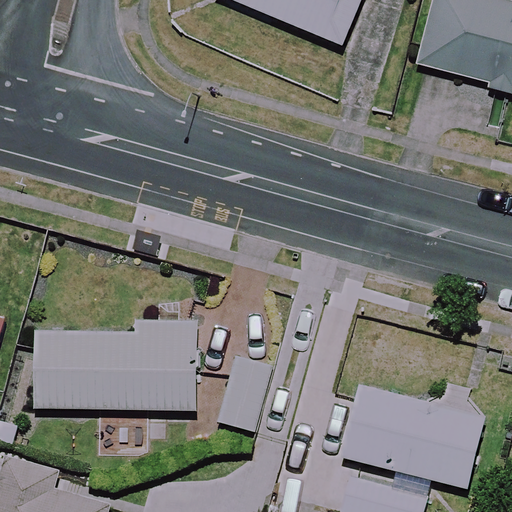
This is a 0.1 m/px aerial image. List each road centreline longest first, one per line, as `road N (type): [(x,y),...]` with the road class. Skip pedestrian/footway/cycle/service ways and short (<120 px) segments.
road 1 (tertiary): [(511,250),(34,119)]
road 2 (residential): [(34,119),(66,0)]
